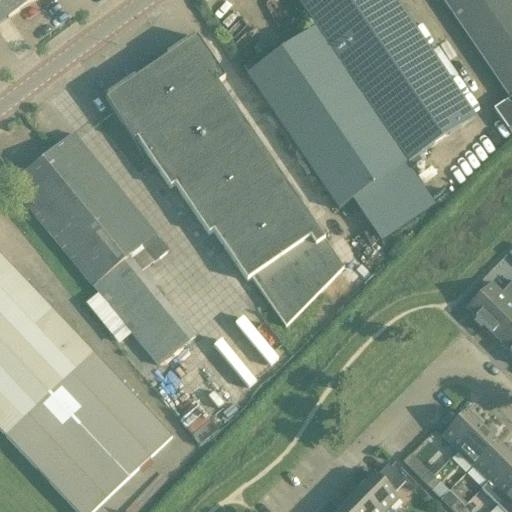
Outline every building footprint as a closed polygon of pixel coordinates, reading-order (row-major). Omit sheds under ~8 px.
[(0,0),(0,24),(35,0),(0,0)] [(295,0),(316,31),(407,164),(410,169),(421,163),(417,157),(474,119),(393,0),(295,0)] [(511,0),(441,0),(510,101),(493,112),(511,137),(511,0)] [(407,164),(316,31),(247,77),(338,211),(407,164)] [(163,62),(159,55),(134,72),(138,79),(127,87),(106,102),(124,129),(127,133),(134,143),(170,190),(175,187),(209,236),(214,233),(248,283),(252,279),(286,329),(344,269),(218,85),(224,80),(196,39),(163,62)] [(140,272),(152,262),(154,265),(168,253),(155,237),(127,204),(72,137),(11,187),(93,288),(92,289),(158,369),(195,339),(140,272)] [(350,236),(362,258),(407,235),(395,212),(350,236)] [(172,440),(0,258),(0,433),(74,511),(95,511),(127,482),(172,440)] [(491,285),(466,310),(484,328),(511,298),(511,284),(501,295),(491,285)] [(511,298),(484,328),(501,345),(511,333),(511,298)] [(511,333),(501,345),(511,356),(511,333)] [(441,438),(457,453),(481,429),(465,414),(441,438)] [(457,453),(472,469),(496,445),(481,429),(457,453)] [(472,469),(488,484),(511,460),(496,445),(472,469)] [(480,491),(496,506),(503,499),(511,489),(511,460),(488,484),(480,491)] [(374,476),(359,492),(379,511),(386,511),(399,500),(394,495),(405,484),(388,467),(378,479),(374,476)] [(433,479),(426,472),(418,480),(425,487),(433,479)] [(433,479),(425,487),(431,493),(439,485),(433,479)] [(501,511),(511,511),(511,489),(503,499),(496,506),(501,511)] [(379,511),(359,492),(344,507),(348,511),(379,511)] [(440,502),(450,511),(459,511),(463,509),(464,507),(450,493),(440,502)]
